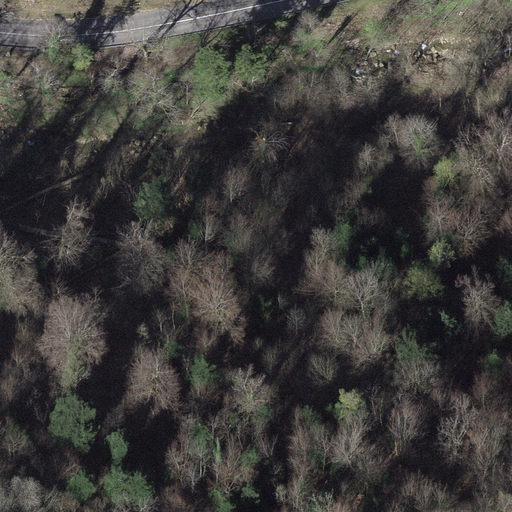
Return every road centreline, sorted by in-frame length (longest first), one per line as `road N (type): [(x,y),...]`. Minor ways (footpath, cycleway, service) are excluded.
road 1 (secondary): [(278,0),(104,32),(0,31)]
road 2 (track): [(511,154),(417,126),(399,109)]
road 3 (track): [(511,66),(399,109)]
